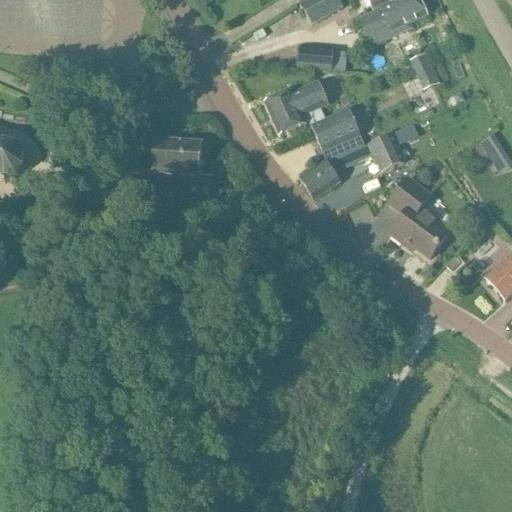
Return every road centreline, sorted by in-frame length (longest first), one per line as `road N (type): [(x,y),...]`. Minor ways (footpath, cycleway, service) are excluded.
road 1 (residential): [(511,358),(322,228),(252,148),(219,94)]
road 2 (track): [(188,511),(139,339),(101,275),(84,271)]
road 3 (track): [(84,271),(65,511)]
road 4 (residential): [(0,80),(98,109),(164,112),(201,107),(219,94)]
road 5 (track): [(98,109),(84,271)]
